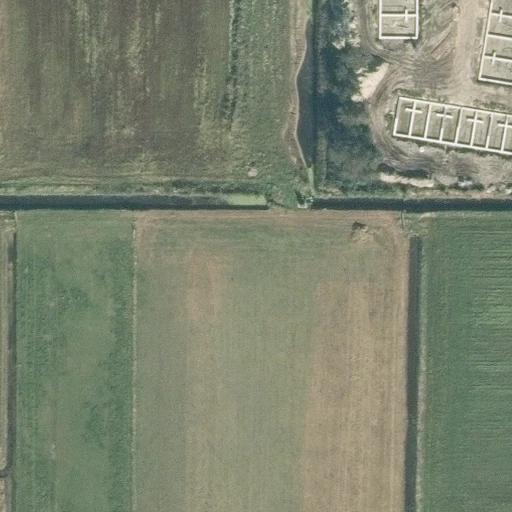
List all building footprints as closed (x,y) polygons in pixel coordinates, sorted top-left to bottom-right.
[(379,0),(379,16),(417,16),(417,0),(379,0)] [(511,0),(491,0),(489,15),(511,18),(511,0)] [(511,18),(489,15),(485,36),(511,40),(511,18)] [(379,16),(379,39),(380,39),(389,39),(398,40),(407,40),(416,40),(417,40),(417,16),(379,16)] [(511,40),(485,36),(482,57),(511,62),(511,40)] [(380,39),(380,50),(389,50),(389,39),(380,39)] [(389,39),(389,50),(398,50),(398,40),(389,39)] [(398,40),(398,50),(407,50),(407,40),(398,40)] [(407,40),(407,50),(416,50),(416,40),(407,40)] [(511,62),(482,57),(478,80),(511,86),(511,62)] [(389,98),(387,107),(397,108),(399,99),(389,98)] [(393,135),(393,136),(409,139),(415,101),(399,98),(399,99),(397,108),(396,117),(394,126),(393,135)] [(415,101),(409,139),(424,141),(430,103),(415,101)] [(430,103),(424,141),(440,144),(446,106),(430,103)] [(446,106),(440,144),(455,146),(461,108),(446,106)] [(387,107),(386,115),(396,117),(397,108),(387,107)] [(461,108),(455,146),(470,149),(477,111),(461,108)] [(477,111),(470,149),(486,151),(492,113),(477,111)] [(492,113),(486,151),(501,154),(507,116),(492,113)] [(386,115),(384,124),(394,126),(396,117),(386,115)] [(511,116),(507,116),(501,154),(511,155),(511,116)] [(384,124),(383,133),(393,135),(394,126),(384,124)]
